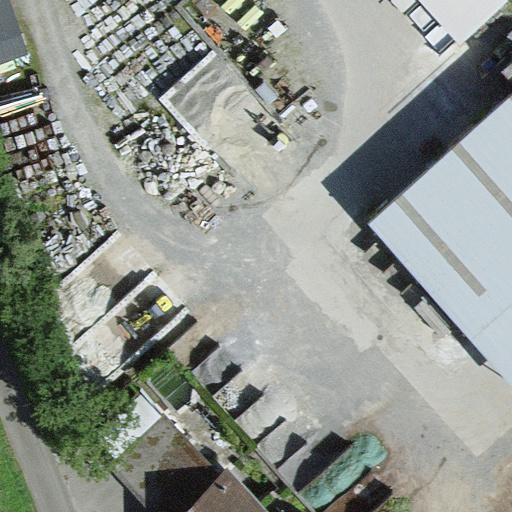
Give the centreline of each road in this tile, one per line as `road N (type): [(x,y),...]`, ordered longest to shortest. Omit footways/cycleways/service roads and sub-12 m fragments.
road 1 (unknown): [(355,0),(378,79),(365,197),(334,297),(302,353),(173,278),(109,170)]
road 2 (unknown): [(109,170),(48,0)]
road 3 (residential): [(0,373),(60,511)]
